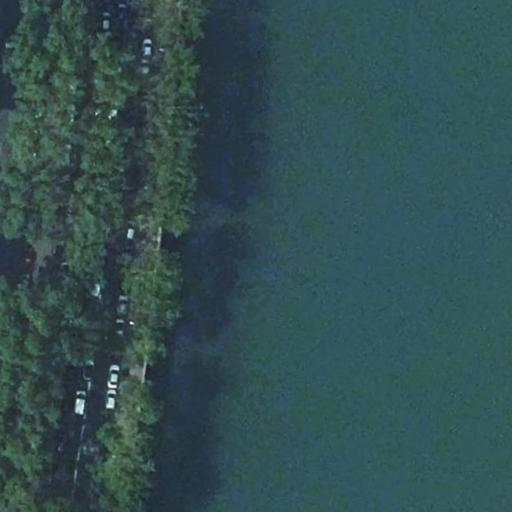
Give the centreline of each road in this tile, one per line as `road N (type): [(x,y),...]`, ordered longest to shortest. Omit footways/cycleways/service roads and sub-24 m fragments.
road 1 (primary): [(51,511),(116,0)]
road 2 (primary): [(10,0),(0,123)]
